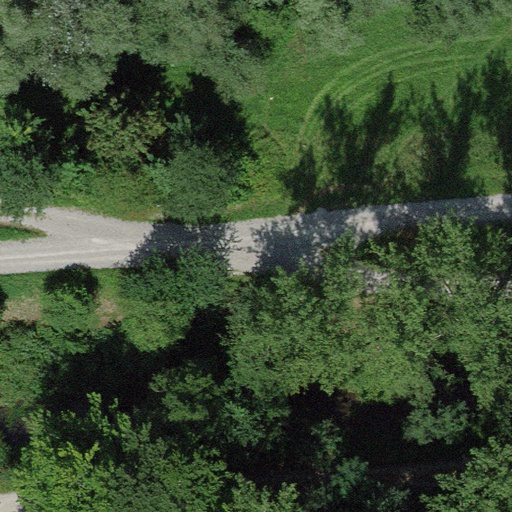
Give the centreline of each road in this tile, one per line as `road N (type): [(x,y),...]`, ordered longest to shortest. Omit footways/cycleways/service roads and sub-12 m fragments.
road 1 (track): [(0,252),(511,216)]
road 2 (track): [(128,249),(511,293)]
road 3 (track): [(128,249),(0,214)]
